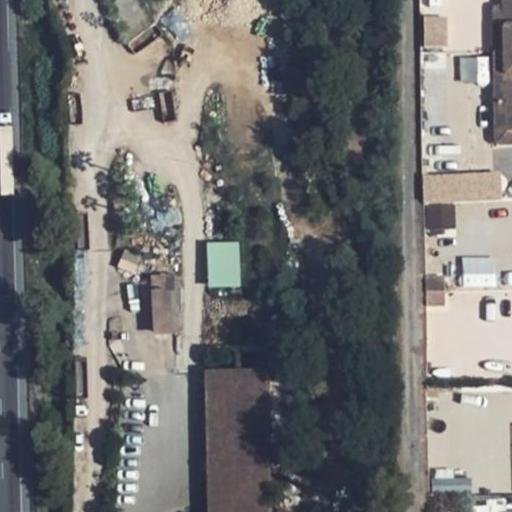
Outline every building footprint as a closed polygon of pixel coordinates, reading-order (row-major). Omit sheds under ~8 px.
[(496,22),(497,128),(511,127),(511,0),(504,0),(505,6),(505,22),(496,22)] [(505,22),(505,6),(496,6),(496,22),(505,22)] [(445,44),(445,16),(423,17),(424,44),(445,44)] [(511,127),(497,128),(497,141),(511,140),(511,127)] [(501,199),(500,171),(423,173),(424,229),(454,229),(454,201),(501,199)] [(205,242),(209,288),(241,285),(238,240),(205,242)] [(490,285),(491,262),(464,261),(463,284),(490,285)] [(173,273),(148,275),(154,334),(179,332),(173,273)] [(440,273),(420,273),(421,301),(440,301),(440,273)] [(208,372),(213,511),(268,511),(264,370),(208,372)] [(381,404),(357,406),(359,436),(383,433),(381,404)]
